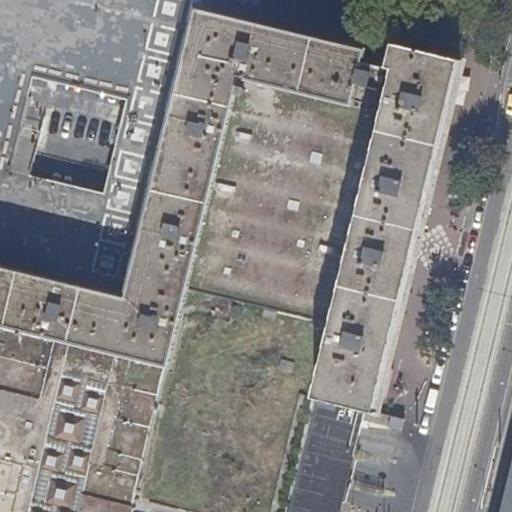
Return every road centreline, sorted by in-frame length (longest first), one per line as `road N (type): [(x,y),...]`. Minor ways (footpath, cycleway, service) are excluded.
road 1 (residential): [(511,90),(419,511)]
road 2 (residential): [(468,511),(511,340)]
